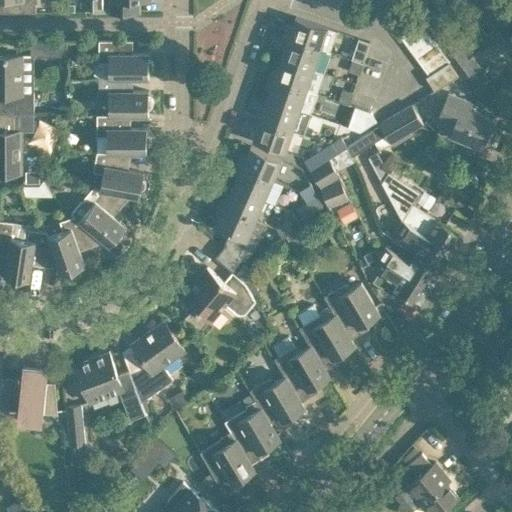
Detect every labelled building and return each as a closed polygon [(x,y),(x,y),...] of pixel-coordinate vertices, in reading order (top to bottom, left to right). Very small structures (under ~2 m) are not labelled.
[(0,0),(0,11),(36,11),(35,0),(0,0)] [(92,0),(93,11),(139,11),(139,10),(125,10),(124,0),(92,0)] [(460,0),(462,2),(459,5),(473,24),(504,1),(502,0),(460,0)] [(489,46),(511,28),(511,12),(504,1),(473,24),(489,46)] [(287,24),(284,34),(321,47),(328,26),(296,15),(292,25),(287,24)] [(401,35),(429,74),(449,61),(420,21),(401,35)] [(433,36),(441,48),(453,39),(445,28),(433,36)] [(281,57),(314,68),(321,47),(284,34),(280,45),(285,47),(281,57)] [(353,58),(363,62),(370,41),(359,37),(352,58),(353,58)] [(31,55),(67,55),(67,39),(31,40),(31,55)] [(150,59),(149,59),(149,52),(126,52),(126,40),(137,40),(137,39),(99,39),(99,61),(109,61),(109,76),(109,77),(127,77),(127,78),(149,78),(149,71),(150,71),(151,70),(152,69),(153,68),(153,67),(153,66),(153,65),(153,63),(152,62),(151,60),(150,59)] [(472,55),(468,58),(453,39),(441,48),(463,78),(479,65),(472,55)] [(21,93),(21,83),(21,54),(0,53),(0,111),(16,111),(34,111),(34,93),(21,93)] [(307,88),(314,68),(281,57),(278,66),(273,65),(270,75),(307,88)] [(359,73),(363,62),(353,58),(349,70),(359,73)] [(449,61),(429,74),(426,76),(435,89),(458,75),(449,61)] [(310,112),(317,91),(307,88),(270,75),(266,86),(271,88),(267,98),(300,109),(310,112)] [(151,97),(149,96),(149,90),(126,90),(127,78),(127,77),(109,77),(109,76),(99,76),(99,98),(109,98),(109,114),(127,114),(127,115),(149,115),(149,108),(151,107),(152,106),(153,104),(153,102),(153,100),(152,99),(151,97)] [(343,88),(339,99),(349,103),(353,91),(343,88)] [(473,101),(449,91),(438,119),(453,126),(450,134),(482,147),(494,117),(470,107),(473,101)] [(259,106),(256,116),(293,129),(303,133),(310,112),(300,109),(267,98),(264,107),(259,106)] [(412,103),(382,120),(379,122),(391,141),(423,122),(412,103)] [(349,126),(360,130),(377,119),(371,110),(356,105),(349,126)] [(0,171),(21,171),(21,142),(21,130),(13,130),(13,112),(16,112),(16,111),(0,111),(0,171)] [(149,134),(147,134),(147,133),(147,127),(127,127),(127,115),(127,114),(109,114),(97,114),(97,135),(107,135),(107,151),(127,151),(127,152),(147,152),(147,145),(148,145),(149,145),(150,143),(151,142),(151,141),(151,140),(151,139),(151,138),(151,137),(150,136),(150,135),(149,134)] [(285,150),(293,129),(256,116),(252,127),(257,129),(253,139),(285,150)] [(382,134),(377,125),(347,145),(346,146),(351,153),(382,134)] [(342,136),(331,142),(337,152),(346,146),(347,145),(342,136)] [(337,152),(331,142),(305,159),(310,169),(329,157),(337,152)] [(242,152),(237,163),(273,179),(282,158),(251,145),(246,154),(242,152)] [(145,179),(143,178),(144,171),(122,167),(127,152),(127,151),(107,151),(97,151),(93,171),(104,173),(101,188),(119,192),(140,196),(141,190),(143,189),(144,188),(145,187),(145,186),(146,185),(146,184),(146,183),(146,182),(146,181),(145,180),(145,179)] [(329,157),(310,169),(319,187),(339,175),(329,157)] [(237,175),(233,185),(264,198),(273,179),(237,163),(232,173),(237,175)] [(463,234),(437,218),(414,203),(421,191),(389,170),(382,180),(402,217),(404,220),(453,251),(463,234)] [(38,171),(26,171),(26,182),(38,182),(38,171)] [(347,202),(351,200),(339,175),(319,187),(329,205),(338,200),(337,198),(343,195),(347,202)] [(224,192),(220,202),(255,218),(264,198),(233,185),(229,194),(224,192)] [(40,186),(24,186),(26,197),(40,197),(40,186)] [(122,231),(122,230),(126,225),(109,210),(119,192),(101,188),(93,186),(71,212),(75,215),(100,235),(99,235),(110,244),(114,239),(116,240),(118,239),(120,239),(121,237),(122,236),(122,235),(122,234),(122,232),(122,231)] [(318,195),(307,202),(313,211),(323,205),(318,195)] [(354,201),(339,209),(347,222),(362,214),(354,201)] [(259,233),(265,222),(255,218),(220,202),(215,213),(220,215),(215,225),(230,231),(225,242),(226,243),(215,256),(232,270),(233,270),(233,271),(243,256),(247,258),(263,235),(259,233)] [(297,208),(302,217),(313,211),(307,202),(297,208)] [(9,249),(11,236),(12,236),(14,221),(0,219),(0,210),(1,207),(0,207),(0,247),(9,248),(9,249)] [(78,268),(79,267),(79,266),(85,264),(77,243),(99,235),(100,235),(75,215),(60,220),(63,230),(49,235),(48,235),(57,260),(61,273),(67,270),(69,272),(70,273),(72,273),(73,273),(74,273),(76,272),(77,271),(78,270),(78,269),(78,268)] [(390,236),(415,252),(441,269),(453,251),(404,220),(402,217),(390,236)] [(22,279),(23,278),(29,279),(33,257),(57,260),(48,235),(49,235),(47,231),(29,228),(29,223),(14,221),(12,236),(11,236),(9,249),(9,248),(5,275),(11,276),(11,277),(12,278),(13,279),(14,280),(16,281),(17,281),(18,281),(20,281),(22,279)] [(287,221),(276,228),(282,237),(288,234),(293,230),(287,221)] [(293,230),(288,234),(296,248),(310,240),(301,225),(293,230)] [(385,245),(379,255),(429,287),(441,269),(415,252),(409,260),(385,245)] [(419,304),(429,287),(379,255),(372,265),(381,270),(397,280),(392,287),(419,304)] [(233,271),(232,270),(224,280),(207,265),(195,280),(197,281),(183,297),(211,320),(226,303),(236,312),(240,313),(244,313),(247,311),(256,300),(254,296),(246,282),(245,281),(233,271)] [(250,275),(245,281),(246,282),(254,296),(259,293),(250,275)] [(345,283),(324,295),(335,312),(351,338),(369,327),(365,321),(380,312),(361,281),(348,288),(345,283)] [(304,324),(299,326),(310,344),(326,369),(344,358),(340,352),(355,343),(351,338),(335,312),(324,319),(314,303),(297,313),(304,324)] [(164,364),(185,349),(164,319),(132,342),(147,364),(144,366),(130,372),(141,401),(173,378),(164,364)] [(289,334),(272,344),(279,355),(275,357),(285,375),(286,375),(301,400),(319,390),(315,383),(330,374),(326,369),(310,344),(299,351),(289,334)] [(90,401),(119,389),(131,419),(145,413),(128,369),(118,373),(109,350),(76,363),(90,401)] [(43,412),(58,413),(57,401),(55,381),(41,380),(42,367),(27,366),(27,364),(23,364),(22,378),(2,376),(1,386),(0,392),(0,414),(9,413),(9,409),(19,409),(18,417),(43,420),(43,412)] [(250,389),(256,399),(256,398),(276,432),(276,431),(294,421),(290,414),(305,406),(301,400),(286,375),(285,375),(274,382),(270,376),(250,389)] [(181,388),(168,396),(174,406),(187,398),(181,388)] [(225,420),(231,430),(251,463),(269,452),(265,446),(280,437),(276,431),(276,432),(256,398),(256,399),(247,404),(245,408),(225,420)] [(82,402),(66,404),(70,444),(86,442),(82,402)] [(240,477),(255,468),(251,463),(231,430),(222,436),(220,439),(200,451),(215,477),(225,495),(244,483),(240,477)] [(156,436),(145,450),(158,460),(165,466),(176,453),(156,436)] [(402,511),(407,511),(420,502),(428,511),(438,511),(440,511),(459,495),(441,474),(445,472),(436,461),(432,463),(422,451),(406,464),(416,477),(406,485),(395,494),(401,501),(400,503),(398,507),(402,511)] [(175,506),(169,511),(216,511),(219,510),(183,480),(167,499),(175,506)]
